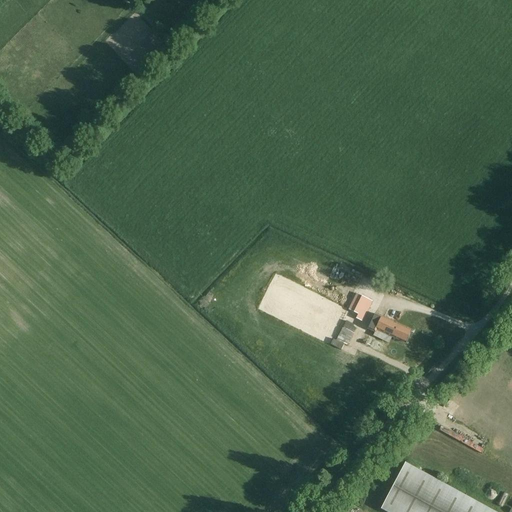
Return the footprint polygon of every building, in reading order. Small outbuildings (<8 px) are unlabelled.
[(357,294),(349,310),(358,315),(356,319),(363,322),(372,301),(357,294)] [(420,315),(416,325),(437,335),(441,325),(429,319),(424,316),(420,315)] [(370,319),(364,333),(374,338),(374,337),(387,343),(390,336),(406,343),(411,331),(398,325),(390,321),(387,328),(370,319)] [(342,329),(336,340),(348,346),(356,328),(353,327),(354,325),(346,321),(342,329)] [(380,344),(377,350),(388,355),(391,349),(380,344)] [(381,510),(385,511),(497,511),(406,463),(381,510)]
